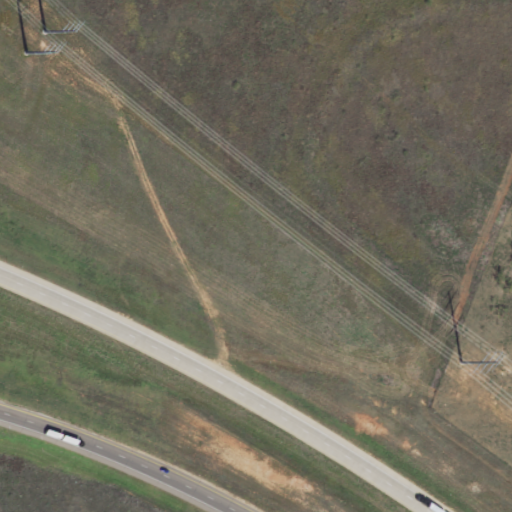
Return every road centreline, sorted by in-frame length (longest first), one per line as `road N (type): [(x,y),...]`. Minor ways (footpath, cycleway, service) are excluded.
road 1 (trunk): [(431,511),(248,395),(0,274)]
road 2 (trunk): [(0,416),(228,511)]
